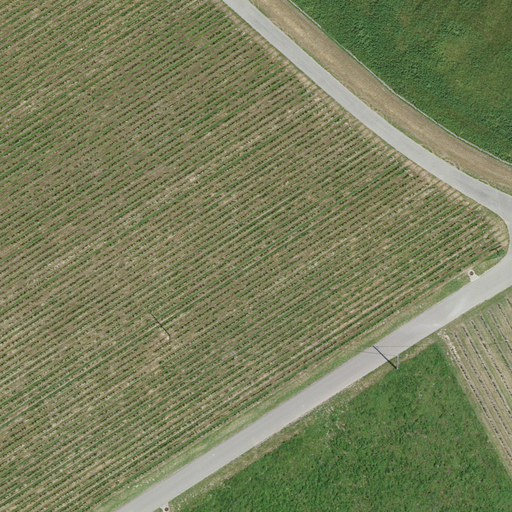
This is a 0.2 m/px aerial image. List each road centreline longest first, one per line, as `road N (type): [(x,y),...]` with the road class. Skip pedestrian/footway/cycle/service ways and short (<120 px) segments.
road 1 (unclassified): [(135,511),(511,269)]
road 2 (unclassified): [(511,207),(392,136),(235,0)]
